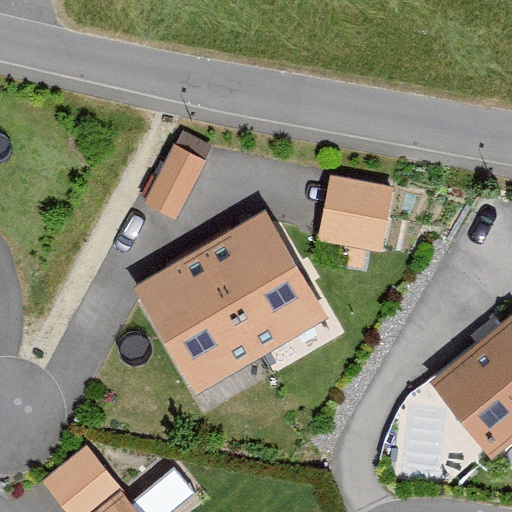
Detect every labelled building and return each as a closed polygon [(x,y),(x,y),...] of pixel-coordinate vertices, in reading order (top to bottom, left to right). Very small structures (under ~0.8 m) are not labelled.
[(144,198),(176,215),(207,156),(174,139),(144,198)] [(330,171),(318,237),(384,249),(395,182),(330,171)] [(271,212),(141,286),(203,393),(333,319),(271,212)] [(511,325),(439,381),(492,451),(511,435),(511,325)] [(137,511),(123,495),(102,511),(137,511)]
